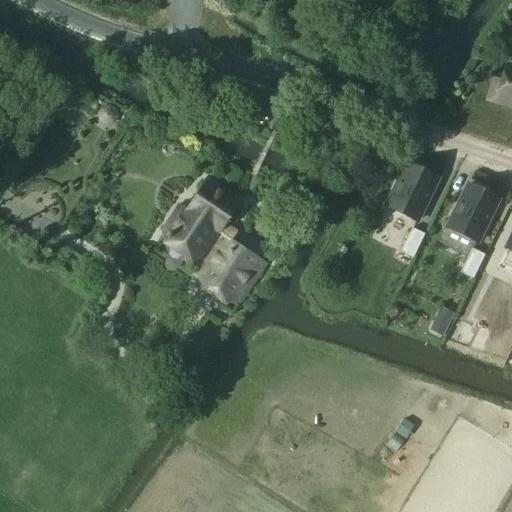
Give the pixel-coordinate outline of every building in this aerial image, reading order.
[(495,82),(489,98),(511,106),(511,56),(507,68),(506,68),(501,84),(495,82)] [(117,111),(110,105),(102,107),(96,114),(98,122),(105,127),(113,126),(118,119),(117,111)] [(413,167),(407,164),(386,208),(417,222),(438,179),(425,173),(427,169),(415,163),(413,167)] [(178,207),(162,232),(164,241),(162,244),(191,264),(193,262),(203,258),(218,235),(221,237),(197,275),(201,285),(200,289),(223,305),(227,304),(240,306),(268,265),(232,241),(238,232),(225,224),(238,205),(205,183),(187,211),(178,207)] [(473,188),(468,185),(447,228),(477,243),(498,200),(486,194),(488,189),(475,183),(473,188)] [(424,235),(412,229),(400,252),(413,259),(424,235)] [(484,256),(472,249),(460,273),(473,279),(484,256)] [(438,306),(427,329),(440,336),(451,313),(438,306)]
